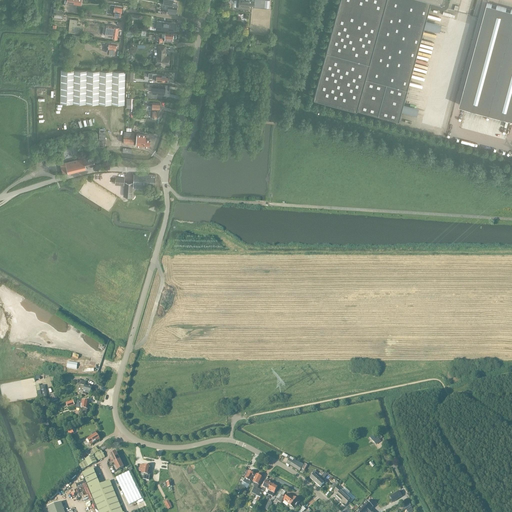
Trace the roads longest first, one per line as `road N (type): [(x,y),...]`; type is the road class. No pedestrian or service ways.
road 1 (tertiary): [(336,511),(293,472),(236,442),(167,447),(134,439),(116,420),(114,392),(167,213),(164,169)]
road 2 (tertiary): [(164,169),(207,0)]
